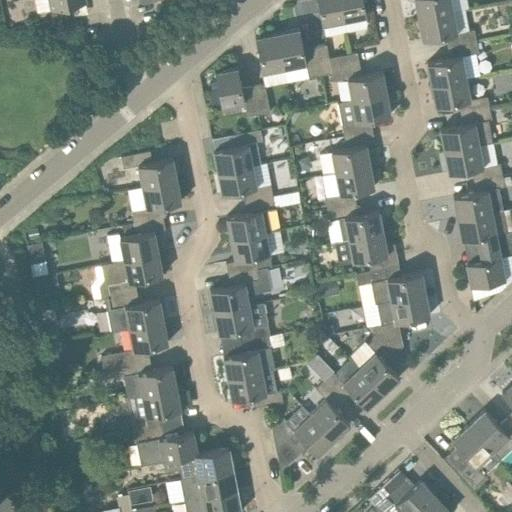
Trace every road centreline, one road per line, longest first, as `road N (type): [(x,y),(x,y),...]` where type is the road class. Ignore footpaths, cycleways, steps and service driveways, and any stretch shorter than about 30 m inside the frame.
road 1 (residential): [(272,511),(254,443),(206,402),(185,261),(208,231),(174,71)]
road 2 (residential): [(481,343),(450,307),(439,251),(415,234),(400,146),(417,123),(390,0)]
road 3 (residential): [(0,216),(136,102)]
road 4 (residential): [(298,511),(403,431)]
road 5 (residential): [(403,431),(479,358),(481,343)]
